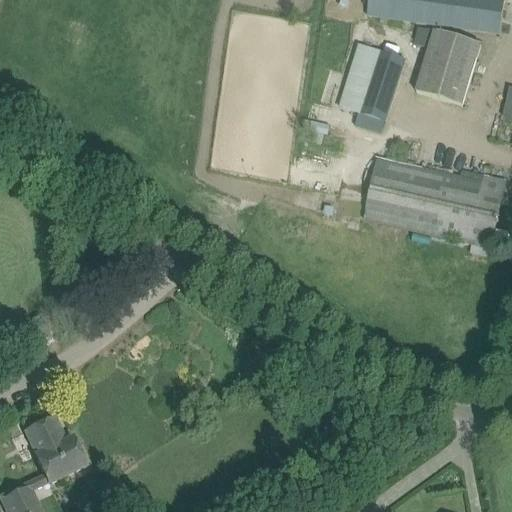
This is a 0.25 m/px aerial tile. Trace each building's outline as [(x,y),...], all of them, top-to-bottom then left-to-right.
[(498,36),(499,34),(503,0),(369,0),(367,17),(498,36)] [(462,108),(481,47),(435,33),(416,94),(462,108)] [(337,107),(385,122),(405,59),(358,44),(337,107)] [(378,162),(369,202),(364,221),(491,250),(506,182),(484,177),(482,185),(378,162)] [(35,457),(45,479),(49,486),(86,468),(73,439),(61,445),(56,436),(61,434),(54,419),(30,431),(41,454),(35,457)] [(41,511),(30,489),(28,485),(4,497),(11,511),(41,511)]
